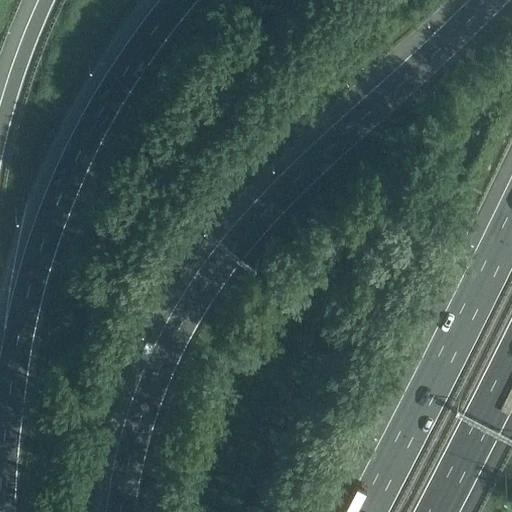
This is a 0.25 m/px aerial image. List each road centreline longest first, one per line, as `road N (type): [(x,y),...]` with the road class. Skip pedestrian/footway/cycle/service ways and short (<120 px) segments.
road 1 (motorway): [(490,0),(285,190),(219,266),(164,354),(119,511)]
road 2 (motorway): [(179,0),(110,96),(42,241),(17,336),(0,505)]
road 3 (motorway): [(511,240),(372,511)]
road 4 (motorway): [(439,511),(511,367)]
road 5 (motorway): [(47,0),(0,137)]
